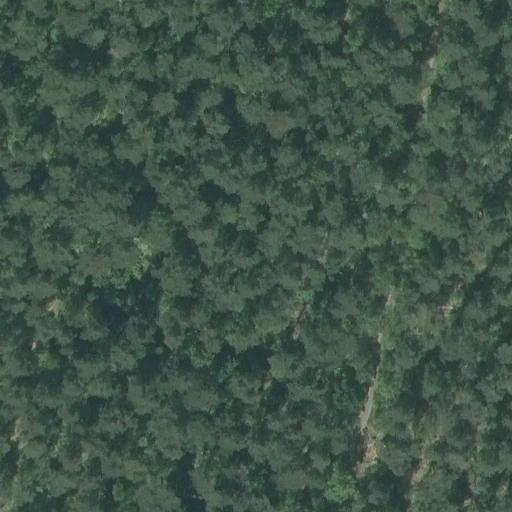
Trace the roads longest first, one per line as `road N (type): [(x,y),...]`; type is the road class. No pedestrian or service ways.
road 1 (track): [(403,181),(344,511)]
road 2 (track): [(429,0),(403,181)]
